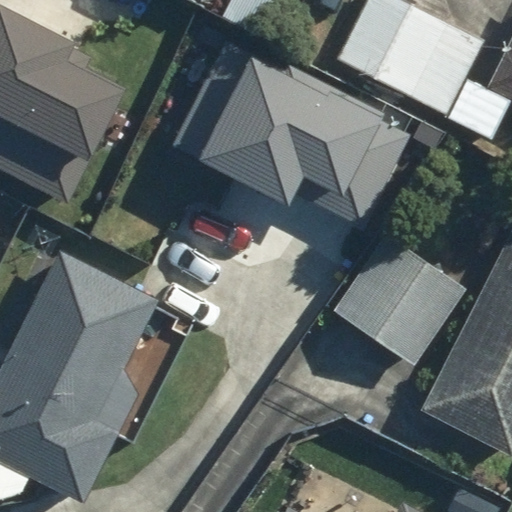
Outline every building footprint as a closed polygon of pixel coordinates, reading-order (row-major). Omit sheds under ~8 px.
[(394,0),(357,0),(330,56),(447,116),(483,45),(394,0)] [(0,1),(0,171),(63,207),(130,89),(65,52),(71,42),(0,1)] [(511,20),(481,82),(511,97),(511,20)] [(381,112),(226,35),(169,149),(212,171),(207,179),(289,219),(310,178),(330,188),(321,207),(361,227),(385,179),(355,164),(381,112)] [(508,459),(511,451),(511,219),(416,413),(508,459)] [(463,290),(388,234),(332,309),(407,365),(463,290)] [(0,363),(0,497),(1,497),(2,497),(3,497),(4,497),(5,497),(6,497),(7,496),(8,496),(9,496),(11,495),(12,494),(13,494),(14,493),(15,492),(16,492),(17,491),(18,490),(19,490),(19,489),(20,488),(21,487),(22,486),(22,485),(23,485),(23,484),(24,483),(24,482),(25,481),(25,480),(26,479),(26,478),(26,477),(81,505),(133,404),(151,414),(197,325),(154,303),(157,297),(60,248),(0,363)] [(426,511),(400,497),(392,511),(348,511),(308,511),(286,500),(279,511),(426,511)]
